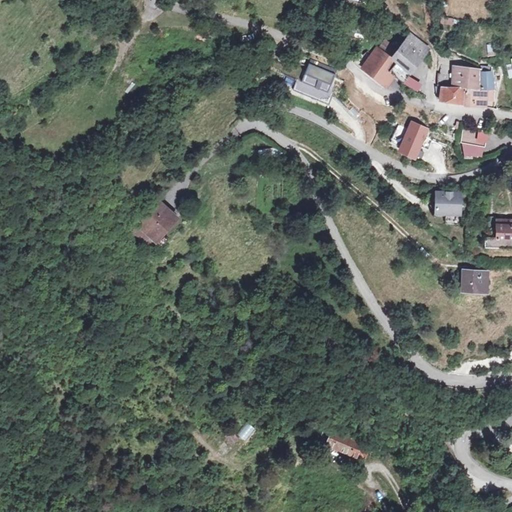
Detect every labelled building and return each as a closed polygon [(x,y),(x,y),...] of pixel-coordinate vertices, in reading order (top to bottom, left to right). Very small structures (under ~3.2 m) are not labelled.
[(442,17),(441,26),(452,28),(453,19),(442,17)] [(411,37),(395,56),(382,45),(375,53),(375,54),(364,68),(386,85),(394,74),(398,78),(402,81),(427,50),(411,37)] [(488,57),(497,56),(497,45),(488,45),(488,57)] [(339,71),(308,58),(294,91),(327,104),(339,71)] [(494,85),(493,74),(490,73),(490,68),(483,68),(483,69),(483,70),(456,68),(454,68),(454,74),(440,73),(439,85),(453,86),(453,87),(437,87),(436,95),(441,101),(464,104),(487,108),(487,104),(487,90),(494,89),(494,85)] [(417,93),(422,85),(409,76),(403,83),(417,93)] [(430,128),(410,120),(396,154),(416,161),(430,128)] [(491,132),(466,128),(463,143),(465,143),(486,147),(489,147),(491,132)] [(486,147),(465,143),(468,155),(485,155),(486,147)] [(436,192),(436,214),(461,214),(461,193),(436,192)] [(139,227),(149,237),(154,242),(177,217),(162,203),(139,227)] [(511,220),(489,220),(489,229),(496,229),(496,237),(485,237),(485,248),(508,249),(508,239),(511,238),(511,220)] [(149,237),(139,227),(134,233),(144,242),(149,237)] [(486,272),(464,270),(463,288),(485,289),(486,272)] [(245,422),(237,436),(246,442),(255,428),(245,422)] [(370,451),(331,432),(324,445),(364,465),(370,451)]
